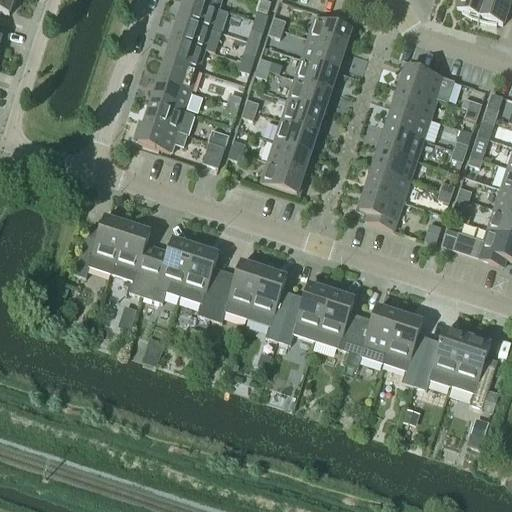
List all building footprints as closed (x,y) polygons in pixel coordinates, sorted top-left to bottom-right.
[(14,8),(16,0),(0,0),(0,17),(0,16),(9,19),(12,8),(14,8)] [(185,0),(184,3),(218,14),(222,0),(185,0)] [(461,0),(456,15),(462,17),(461,19),(470,24),(478,26),(486,0),(461,0)] [(511,0),(486,0),(478,26),(485,29),(496,30),(496,28),(502,30),(509,9),(511,10),(511,0)] [(184,3),(178,23),(211,35),(221,38),(227,17),(218,14),(184,3)] [(267,18),(270,7),(261,4),(257,15),(267,18)] [(265,29),(268,21),(256,17),(253,26),(265,29)] [(178,23),(171,44),(205,55),(214,58),(221,38),(211,35),(178,23)] [(282,35),(285,27),(274,23),(271,31),(282,35)] [(344,56),(346,49),(349,49),(353,35),(315,23),(308,44),(344,56)] [(262,38),(265,29),(253,26),(251,34),(262,38)] [(280,44),(282,35),(271,31),(268,40),(280,44)] [(171,44),(164,65),(198,76),(205,55),(171,44)] [(339,77),(343,64),(342,62),(344,56),(308,44),(301,64),(339,77)] [(251,70),(254,62),(243,58),(240,67),(251,70)] [(269,76),(272,68),(260,64),(257,72),(269,76)] [(330,97),(333,90),(335,90),(339,77),(301,64),(295,85),(330,97)] [(164,65),(158,85),(191,96),(198,76),(164,65)] [(249,79),(251,70),(240,67),(237,75),(249,79)] [(443,83),(407,71),(404,78),(402,79),(398,91),(436,104),(447,108),(454,86),(443,83)] [(266,85),(269,76),(257,72),(254,81),(266,85)] [(158,85),(151,106),(184,117),(185,114),(196,118),(201,103),(190,99),(191,96),(158,85)] [(326,118),(330,105),(328,103),(330,97),(295,85),(288,105),(326,118)] [(429,125),(436,104),(398,91),(393,104),(395,106),(393,113),(429,125)] [(238,111),(241,103),(229,99),(226,108),(238,111)] [(461,112),(467,114),(478,118),(481,109),(469,106),(464,104),(461,112)] [(255,117),(258,109),(247,105),(244,113),(255,117)] [(317,138),(319,131),(322,131),(326,118),(288,105),(281,126),(317,138)] [(151,106),(144,126),(187,140),(193,121),(184,118),(184,117),(151,106)] [(235,120),(238,111),(226,108),(224,116),(235,120)] [(495,124),(498,115),(487,111),(484,120),(495,124)] [(252,126),(255,117),(244,113),(241,122),(252,126)] [(422,145),(429,125),(393,113),(391,120),(388,120),(384,132),(422,145)] [(475,127),(478,118),(467,114),(464,123),(475,127)] [(492,132),(495,124),(484,120),(481,129),(492,132)] [(136,132),(131,145),(137,147),(171,158),(174,148),(183,151),(187,140),(144,126),(141,134),(136,132)] [(312,159),(316,146),(314,145),(317,138),(281,126),(274,146),(312,159)] [(459,134),(471,138),(473,130),(462,126),(461,127),(459,134)] [(415,166),(422,145),(384,132),(380,145),(382,147),(380,154),(415,166)] [(224,153),(227,144),(228,141),(212,136),(208,147),(224,153)] [(242,158),(245,150),(233,146),(230,154),(242,158)] [(303,179),(305,172),(308,172),(312,159),(274,146),(267,167),(303,179)] [(217,174),(224,153),(208,147),(202,168),(217,174)] [(464,159),(467,150),(456,147),(453,155),(464,159)] [(475,147),(470,161),(482,165),(486,151),(475,147)] [(239,167),(242,158),(230,154),(227,163),(239,167)] [(408,186),(415,166),(380,154),(377,161),(375,161),(370,174),(408,186)] [(462,168),(464,159),(453,155),(450,164),(462,168)] [(479,173),(482,165),(470,161),(467,170),(479,173)] [(298,201),(303,187),(301,186),(303,179),(267,167),(260,188),(298,201)] [(511,197),(511,174),(507,173),(501,194),(511,197)] [(402,207),(408,186),(370,174),(366,187),(368,189),(366,195),(402,207)] [(451,200),(454,191),(442,188),(439,196),(451,200)] [(468,206),(471,197),(459,193),(457,202),(468,206)] [(511,220),(511,197),(501,194),(494,214),(511,220)] [(392,236),(395,228),(402,207),(366,195),(364,201),(361,202),(357,215),(368,219),(365,227),(392,236)] [(448,209),(451,200),(439,196),(437,205),(448,209)] [(465,214),(468,206),(457,202),(454,210),(465,214)] [(511,243),(511,220),(494,214),(487,235),(511,243)] [(452,216),(450,223),(463,227),(465,220),(452,216)] [(111,279),(127,230),(104,222),(98,241),(87,237),(73,279),(85,283),(89,272),(111,279)] [(435,250),(440,233),(429,229),(423,246),(435,250)] [(141,303),(155,260),(143,256),(150,237),(127,230),(111,279),(132,287),(128,299),(141,303)] [(511,243),(487,235),(483,246),(458,238),(456,242),(445,238),(440,252),(502,272),(504,264),(511,266),(511,243)] [(179,301),(195,252),(172,244),(166,263),(155,260),(141,303),(161,309),(166,297),(179,301)] [(209,324),(223,282),(211,279),(218,259),(195,252),(179,301),(200,308),(197,320),(209,324)] [(246,325),(263,274),(240,267),(234,286),(223,282),(209,324),(221,328),(225,318),(246,325)] [(277,346),(291,305),(279,301),(286,282),(263,274),(246,325),(268,332),(265,342),(277,346)] [(315,346),(331,297),(308,289),(302,308),(291,305),(277,346),(289,350),(293,339),(315,346)] [(349,357),(359,327),(347,323),(354,304),(331,297),(315,346),(348,357),(349,357)] [(383,369),(399,319),(376,312),(370,331),(359,327),(349,357),(348,357),(345,369),(357,373),(361,361),(383,369)] [(413,391),(427,349),(415,346),(422,327),(399,319),(383,369),(404,376),(401,387),(413,391)] [(451,391),(467,342),(444,334),(438,353),(427,349),(413,391),(426,395),(429,384),(451,391)] [(481,414),(495,372),(484,368),(490,349),(467,342),(451,391),(472,398),(469,410),(481,414)] [(257,370),(267,374),(271,362),(260,358),(257,370)] [(402,428),(415,432),(419,418),(406,414),(402,428)] [(483,443),(488,427),(475,422),(469,439),(483,443)]
